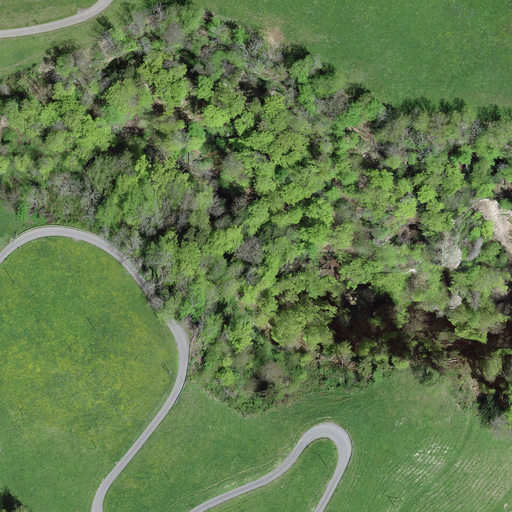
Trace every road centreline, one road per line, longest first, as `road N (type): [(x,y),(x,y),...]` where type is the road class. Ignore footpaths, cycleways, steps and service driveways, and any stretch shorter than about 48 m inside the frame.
road 1 (unclassified): [(0,258),(45,231),(94,240),(131,268),(179,338),(175,394),(108,479),(97,511)]
road 2 (unclassified): [(195,511),(274,475),(323,430),(340,438),(344,456),(316,511)]
